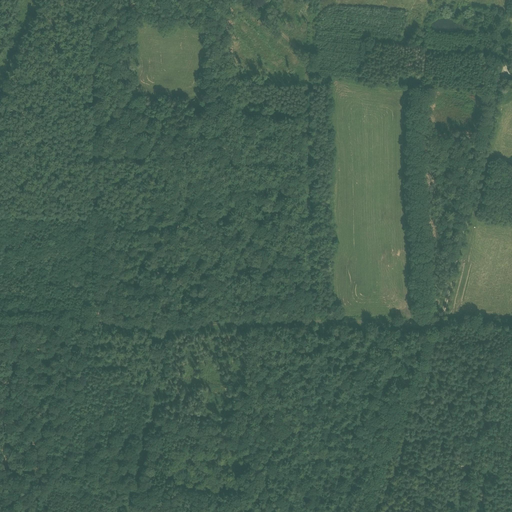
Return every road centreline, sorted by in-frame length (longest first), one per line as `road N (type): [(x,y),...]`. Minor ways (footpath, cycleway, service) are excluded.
road 1 (track): [(0,320),(433,323),(444,307),(511,43)]
road 2 (track): [(130,511),(171,327)]
road 3 (track): [(360,511),(420,359)]
